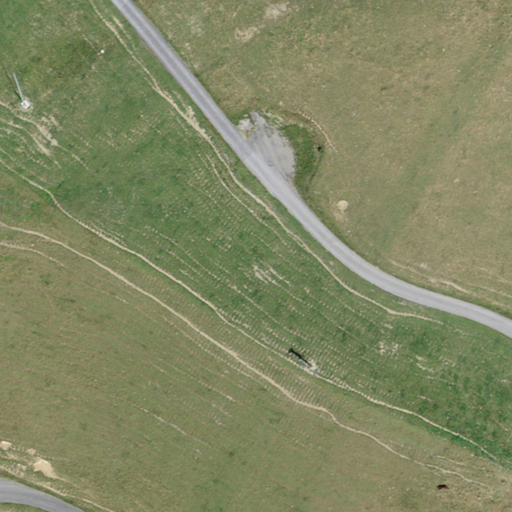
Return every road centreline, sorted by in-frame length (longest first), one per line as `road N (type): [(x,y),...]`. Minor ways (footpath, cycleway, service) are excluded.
road 1 (track): [(511,333),(450,303),(367,278),(321,242),(259,173)]
road 2 (track): [(259,173),(116,0)]
road 3 (track): [(259,173),(265,164),(218,52),(213,0)]
